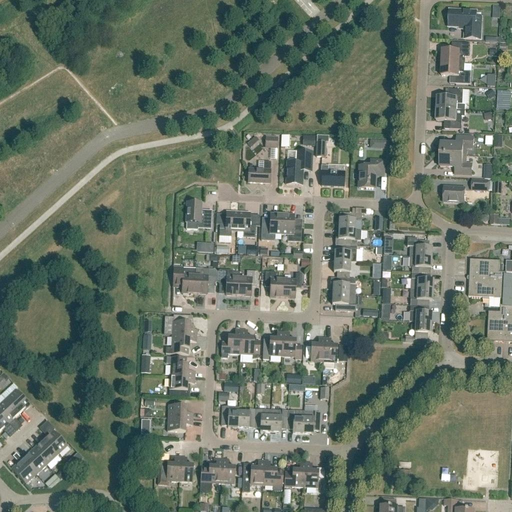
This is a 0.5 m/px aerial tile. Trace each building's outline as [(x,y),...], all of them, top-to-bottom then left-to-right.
[(481,41),(482,18),(477,18),(477,13),(450,12),(449,28),(465,29),(465,40),(481,41)] [(452,52),(443,52),(442,64),(465,65),(465,58),(470,58),(470,45),(452,44),(452,52)] [(471,73),(465,72),(465,65),(442,64),(441,77),(450,77),(450,85),(470,86),(471,73)] [(437,110),(457,111),(457,105),(463,105),(463,91),(451,91),(451,99),(437,98),(437,110)] [(492,91),(487,94),(491,100),(496,96),(492,91)] [(465,111),(457,111),(437,110),(436,122),(450,123),(449,130),(461,131),(462,118),(465,118),(465,111)] [(277,150),(278,138),(265,137),(264,149),(277,150)] [(441,144),(441,156),(462,157),(467,158),(468,150),(473,150),(473,139),(457,138),(457,145),(441,144)] [(325,159),(326,144),(316,143),(316,159),(325,159)] [(297,153),(288,152),(287,164),(291,164),(296,164),(297,158),(297,153)] [(311,169),(312,154),(297,153),(297,158),(296,164),(291,164),(287,164),(286,186),(302,187),(303,169),(311,169)] [(441,156),(440,168),(456,169),(456,176),(472,177),(472,166),(467,165),(467,158),(462,157),(441,156)] [(383,177),(384,162),(371,162),(370,168),(360,167),(359,189),(375,190),(375,177),(383,177)] [(270,185),(271,163),(264,163),(263,171),(248,170),(248,184),(270,185)] [(344,189),(344,174),(328,173),(328,167),(321,167),(321,173),(322,173),(322,188),(344,189)] [(488,192),(489,182),(473,182),(472,192),(488,192)] [(501,196),(502,184),(494,184),(493,195),(501,196)] [(465,205),(465,189),(444,188),(444,204),(465,205)] [(210,213),(201,213),(201,204),(188,204),(186,231),(198,232),(198,230),(211,230),(212,212),(210,212),(210,213)] [(237,233),(238,214),(226,213),(226,226),(220,226),(219,238),(231,238),(231,233),(237,233)] [(238,214),(237,233),(243,233),(243,239),(255,239),(256,227),(250,227),(250,214),(238,214)] [(339,231),(355,231),(355,221),(359,222),(360,220),(361,220),(361,216),(340,214),(339,220),(339,231)] [(281,236),(282,216),(270,215),(270,226),(262,226),(261,242),(275,243),(275,236),(281,236)] [(282,216),(281,236),(288,237),(288,243),(301,244),(302,228),(294,227),(294,216),(282,216)] [(382,232),(383,220),(375,219),(374,232),(382,232)] [(361,232),(355,231),(339,231),(338,241),(338,247),(351,248),(356,248),(356,242),(361,242),(361,232)] [(381,238),(381,255),(390,255),(390,238),(381,238)] [(409,258),(415,259),(431,259),(432,249),(428,249),(429,243),(416,242),(417,240),(407,239),(407,248),(410,248),(409,258)] [(351,248),(338,247),(335,247),(335,253),(334,263),(350,264),(355,264),(356,248),(351,248)] [(431,259),(415,259),(409,258),(409,269),(411,269),(411,275),(430,276),(431,270),(431,259)] [(511,262),(506,262),(506,274),(499,273),(500,262),(470,261),(469,298),(483,299),(483,301),(490,301),(490,299),(494,299),(494,301),(501,302),(501,300),(504,300),(503,306),(500,306),(500,313),(489,313),(489,314),(487,342),(511,343),(511,262)] [(350,274),(350,264),(334,263),(334,274),(337,274),(337,279),(349,280),(349,274),(350,274)] [(194,295),(196,270),(173,269),(173,284),(182,285),(182,295),(194,295)] [(196,270),(194,295),(207,296),(208,283),(213,283),(214,271),(196,270)] [(238,297),(239,279),(232,279),(232,274),(232,272),(221,271),(221,284),(226,284),(226,297),(238,297)] [(239,279),(238,297),(251,298),(251,285),(257,286),(258,273),(247,273),(246,280),(239,279)] [(282,299),(283,281),(276,281),(276,274),(265,273),(265,286),(270,286),(270,299),(282,299)] [(283,281),(282,299),(295,300),(295,287),(301,288),(302,275),(296,275),(295,282),(283,281)] [(430,281),(430,276),(411,275),(410,291),(433,292),(433,281),(430,281)] [(349,280),(337,279),(331,279),(330,291),(333,291),(333,296),(355,297),(355,280),(349,280)] [(432,303),(433,292),(410,291),(410,307),(416,307),(429,308),(429,302),(432,303)] [(354,307),(355,297),(333,296),(332,306),(335,306),(335,312),(356,313),(356,307),(354,307)] [(409,314),(409,323),(415,324),(431,324),(432,314),(428,314),(429,308),(416,307),(416,313),(416,314),(409,314)] [(172,337),(197,338),(197,331),(194,331),(195,329),(190,329),(191,324),(188,324),(188,318),(193,318),(173,317),(173,323),(172,337)] [(431,335),(431,324),(415,324),(415,325),(413,325),(411,326),(411,328),(411,330),(411,332),(413,333),(415,333),(415,334),(415,340),(427,341),(427,335),(431,335)] [(240,356),(241,332),(235,331),(235,338),(228,338),(228,344),(222,344),(221,360),(227,360),(228,356),(240,356)] [(241,332),(240,356),(253,357),(253,361),(259,360),(260,343),(254,343),(254,339),(247,339),(248,332),(241,332)] [(282,358),(283,333),(277,333),(277,340),(270,340),(270,342),(264,341),(263,361),(269,362),(269,358),(282,358)] [(283,333),(282,358),(295,359),(295,361),(301,361),(302,347),(296,347),(296,341),(289,341),(289,334),(283,333)] [(196,344),(197,338),(172,337),(171,349),(166,349),(166,355),(188,357),(188,351),(189,351),(190,344),(196,344)] [(323,364),(325,339),(318,339),(318,346),(311,346),(310,364),(323,364)] [(325,339),(323,364),(337,365),(338,347),(331,347),(331,340),(325,339)] [(347,364),(348,347),(340,347),(339,363),(347,364)] [(170,378),(195,379),(195,373),(188,373),(188,366),(186,366),(186,360),(166,359),(166,365),(171,366),(170,378)] [(194,386),(195,379),(170,378),(169,391),(170,391),(169,398),(187,399),(187,392),(188,385),(194,386)] [(237,394),(238,385),(224,384),(223,393),(237,394)] [(328,402),(329,390),(321,389),(320,401),(328,402)] [(5,401),(19,416),(25,410),(26,411),(30,407),(16,391),(5,401)] [(13,421),(19,416),(5,401),(0,405),(0,415),(9,426),(14,422),(13,421)] [(168,420),(193,421),(193,415),(186,415),(186,408),(169,407),(168,420)] [(238,430),(239,413),(239,409),(222,408),(221,427),(228,428),(227,429),(238,430)] [(254,430),(255,411),(249,411),(249,414),(239,413),(238,430),(249,430),(254,430)] [(270,434),(271,412),(255,411),(254,430),(260,430),(260,434),(270,434)] [(287,432),(288,412),(282,412),(271,412),(270,434),(281,435),(281,431),(287,432)] [(303,436),(304,413),(288,412),(287,432),(292,432),(292,435),(303,436)] [(304,413),(303,436),(313,436),(314,433),(319,433),(320,414),(304,413)] [(5,430),(9,426),(0,415),(0,433),(4,429),(5,430)] [(192,427),(193,421),(168,420),(167,433),(185,434),(186,427),(192,427)] [(44,442),(57,457),(68,447),(53,432),(49,436),(49,437),(44,442)] [(47,467),(57,457),(44,442),(38,448),(37,447),(32,451),(47,467)] [(36,476),(47,467),(32,451),(28,455),(29,456),(23,462),(36,476)] [(159,467),(158,481),(166,481),(166,483),(167,483),(179,484),(181,459),(174,459),(174,465),(167,465),(167,467),(159,467)] [(181,459),(179,484),(193,484),(193,466),(187,466),(187,459),(181,459)] [(212,490),(212,485),(221,486),(222,461),(216,460),(216,464),(209,464),(209,466),(201,466),(200,493),(203,495),(205,496),(206,496),(208,495),(210,494),(211,492),(212,490)] [(71,461),(65,466),(70,471),(76,467),(75,466),(71,461)] [(222,461),(221,486),(234,486),(235,468),(228,468),(229,461),(222,461)] [(26,486),(36,476),(23,462),(17,467),(16,466),(11,470),(26,486)] [(263,488),(264,463),(258,462),(257,469),(251,469),(251,466),(243,466),(242,493),(249,493),(250,487),(263,488)] [(264,463),(263,488),(273,488),(273,492),(274,493),(281,493),(282,492),(283,472),(277,471),(277,470),(270,470),(270,463),(264,463)] [(305,490),(306,465),(300,464),(299,471),(292,471),(292,474),(285,474),(284,489),(305,490)] [(306,465),(305,490),(318,490),(318,480),(325,481),(326,470),(319,470),(319,472),(312,472),(312,465),(306,465)] [(380,506),(379,511),(403,511),(404,509),(397,509),(397,507),(396,507),(396,501),(381,500),(381,506),(380,506)] [(473,511),(474,511),(457,510),(457,501),(444,501),(444,507),(448,508),(447,511),(473,511)]
